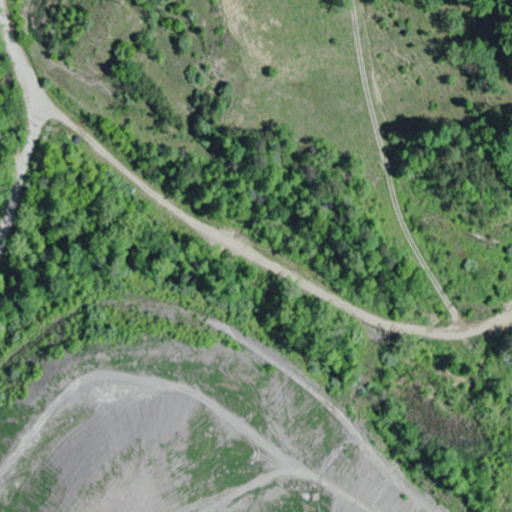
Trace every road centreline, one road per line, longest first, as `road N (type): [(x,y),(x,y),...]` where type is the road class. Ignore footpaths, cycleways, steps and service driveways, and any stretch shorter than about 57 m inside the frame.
road 1 (residential): [(48,109),(186,215),(360,312),(462,349),(491,334)]
road 2 (residential): [(0,243),(48,109)]
